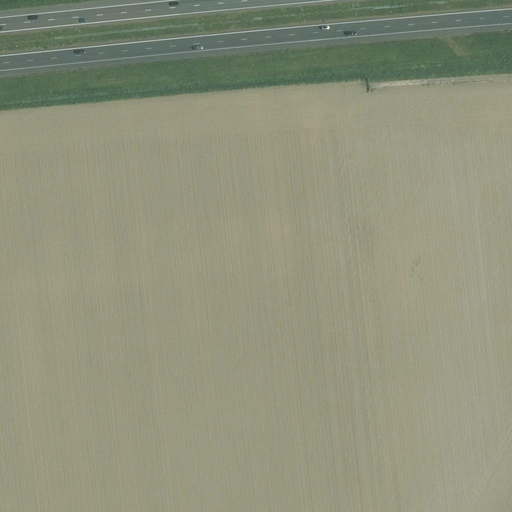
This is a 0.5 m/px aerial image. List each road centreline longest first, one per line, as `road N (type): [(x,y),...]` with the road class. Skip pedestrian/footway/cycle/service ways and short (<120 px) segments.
road 1 (motorway): [(0,65),(511,17)]
road 2 (motorway): [(292,0),(0,27)]
road 3 (unclassified): [(380,86),(511,79)]
